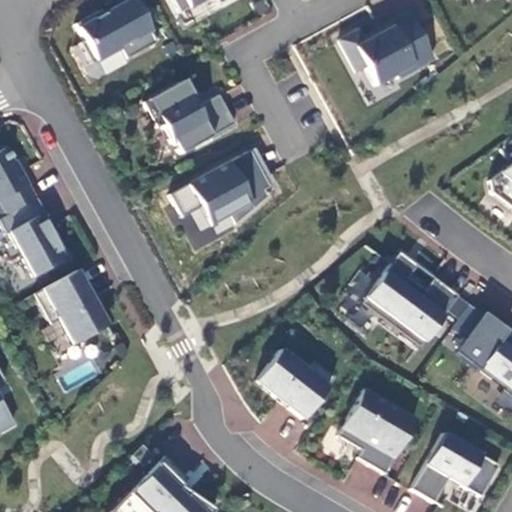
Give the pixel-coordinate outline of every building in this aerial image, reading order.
[(124,61),(155,45),(130,0),(101,16),(99,12),(73,27),(82,43),(78,46),(89,66),(118,50),(124,61)] [(213,0),(217,6),(226,0),(168,0),(177,14),(203,0),(213,0)] [(354,31),(335,42),(353,74),(362,70),(372,88),(393,77),(395,81),(430,61),(405,14),(385,25),(387,29),(361,44),(354,31)] [(182,81),(140,104),(155,130),(159,128),(169,146),(171,145),(177,157),(233,126),(216,97),(196,108),(182,81)] [(3,151),(0,152),(0,213),(3,218),(34,201),(17,171),(15,172),(3,151)] [(247,153),(165,198),(178,221),(196,211),(207,230),(226,219),(231,228),(265,200),(261,193),(267,190),(247,153)] [(511,165),(487,183),(488,195),(511,212),(511,165)] [(51,233),(34,201),(0,219),(0,234),(2,238),(6,236),(30,280),(66,260),(55,239),(50,242),(47,235),(51,233)] [(414,268),(396,255),(387,267),(405,280),(414,268)] [(416,351),(455,299),(431,281),(422,293),(405,280),(387,267),(362,301),(403,332),(399,338),(416,351)] [(55,324),(69,348),(103,329),(108,339),(109,338),(104,329),(73,274),(29,298),(47,328),(55,324)] [(403,332),(362,301),(357,307),(399,338),(403,332)] [(498,394),(511,404),(511,340),(480,316),(455,349),(479,367),(476,371),(501,390),(498,394)] [(333,381),(312,365),(305,374),(278,353),(253,384),(301,422),(333,381)] [(0,433),(11,427),(0,407),(0,385),(3,384),(0,378),(0,433)] [(414,422),(362,391),(335,439),(370,459),(365,467),(382,477),(414,422)] [(497,468),(441,436),(408,492),(431,506),(446,481),(478,500),(497,468)] [(162,459),(110,511),(211,511),(213,510),(186,492),(182,499),(175,492),(180,487),(185,482),(162,459)] [(186,492),(180,487),(175,492),(182,499),(186,492)]
